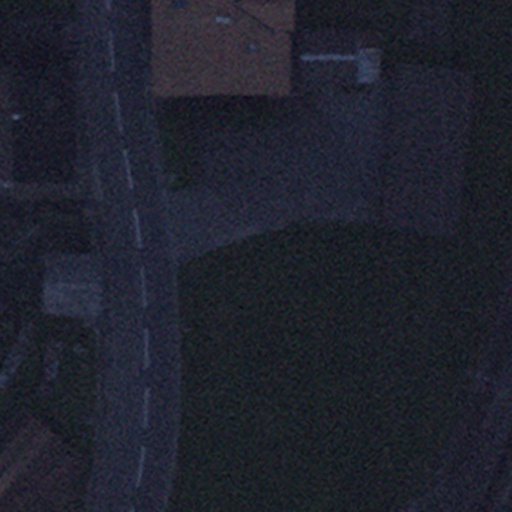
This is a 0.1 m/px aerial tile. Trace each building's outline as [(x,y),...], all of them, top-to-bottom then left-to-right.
[(173,0),(173,80),(222,79),(224,0),(173,0)] [(224,0),(222,79),(285,78),(286,0),(224,0)] [(414,0),(413,38),(450,39),(451,0),(414,0)] [(54,25),(4,26),(5,52),(9,52),(10,176),(72,174),(72,89),(54,89),(54,25)] [(310,41),(310,78),(347,78),(347,41),(310,41)] [(0,175),(10,176),(9,52),(5,52),(0,51),(0,175)] [(383,225),(459,233),(476,69),(400,61),(383,225)] [(48,261),(46,308),(96,312),(97,263),(48,261)] [(0,511),(52,511),(65,498),(57,492),(79,465),(25,418),(0,447),(0,511)]
